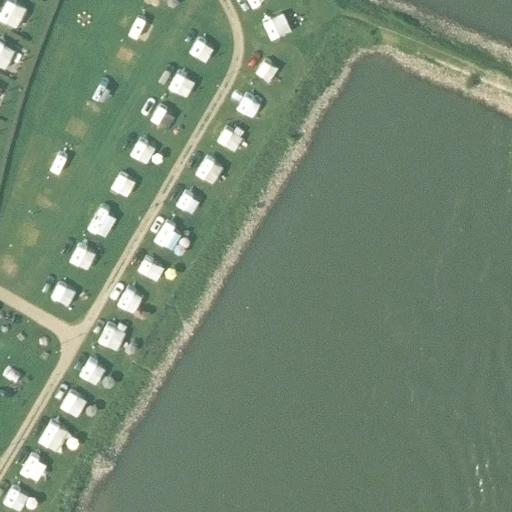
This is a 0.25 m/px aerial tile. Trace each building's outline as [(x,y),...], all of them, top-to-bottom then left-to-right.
[(262,19),(270,38),(291,29),(283,10),(262,19)] [(0,64),(5,67),(16,47),(0,38),(0,64)] [(265,52),(256,71),(271,79),(281,60),(265,52)] [(164,221),(154,239),(172,248),(181,231),(164,221)] [(76,242),(69,258),(86,266),(94,250),(76,242)] [(116,303),(134,311),(142,292),(125,284),(116,303)] [(108,320),(100,338),(122,347),(130,329),(108,320)] [(80,373),(99,381),(107,363),(88,355),(80,373)] [(49,421),(41,437),(55,445),(63,428),(49,421)] [(28,451),(18,470),(41,481),(50,462),(28,451)] [(19,506),(25,493),(10,486),(4,499),(19,506)]
